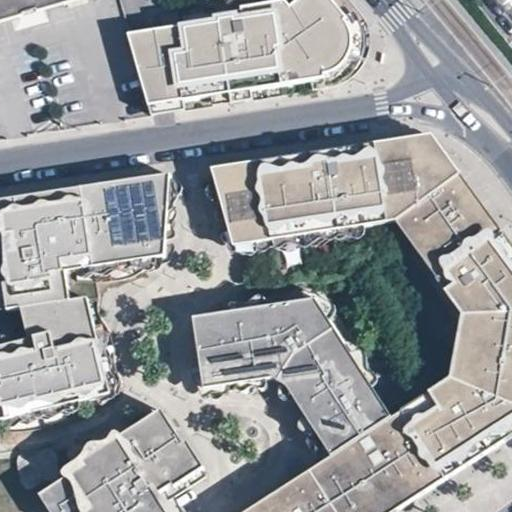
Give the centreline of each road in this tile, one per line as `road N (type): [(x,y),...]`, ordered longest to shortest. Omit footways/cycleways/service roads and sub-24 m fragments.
road 1 (residential): [(461,101),(425,97),(0,166)]
road 2 (tertiary): [(461,101),(389,0)]
